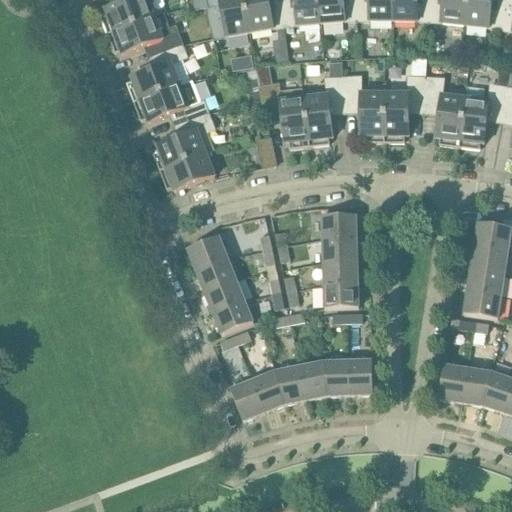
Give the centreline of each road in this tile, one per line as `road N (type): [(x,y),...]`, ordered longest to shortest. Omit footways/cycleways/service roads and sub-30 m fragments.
road 1 (residential): [(256,458),(238,458),(225,446),(150,256),(157,220)]
road 2 (residential): [(388,184),(396,411),(405,434)]
road 3 (residential): [(405,434),(415,414),(452,189)]
road 4 (residential): [(157,220),(142,206),(71,21),(76,0)]
road 5 (residential): [(388,184),(268,194),(157,220)]
road 6 (residential): [(256,458),(335,438),(405,434)]
